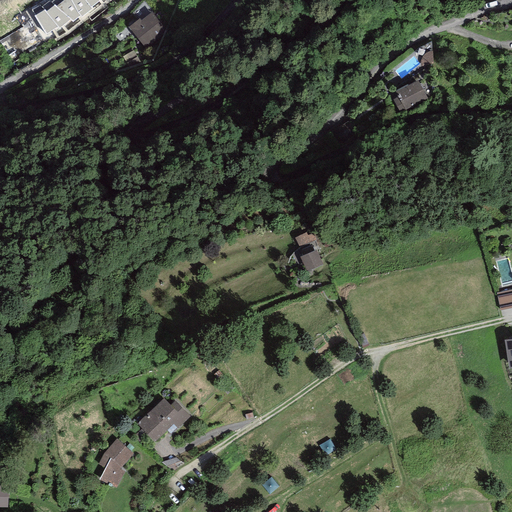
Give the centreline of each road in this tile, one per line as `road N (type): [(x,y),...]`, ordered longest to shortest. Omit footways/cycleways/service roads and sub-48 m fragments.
road 1 (unclassified): [(352,0),(213,106),(141,136),(135,127),(205,69),(241,21),(242,4),(143,79),(0,115)]
road 2 (unclassified): [(511,108),(410,122),(283,176),(270,170),(327,126),(396,51),(511,2)]
road 3 (unclassified): [(137,0),(0,89)]
